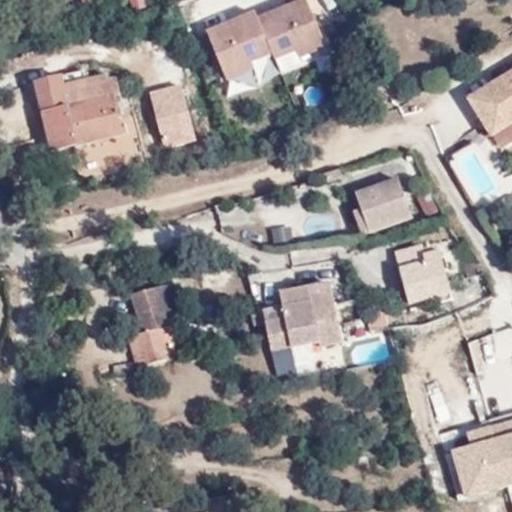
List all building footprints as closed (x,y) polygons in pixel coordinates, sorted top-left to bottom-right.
[(310,0),(274,0),(207,27),(233,92),(331,53),(310,0)] [(490,140),(511,126),(511,75),(467,103),(490,140)] [(121,136),(127,135),(116,93),(109,94),(107,88),(88,92),(84,83),(34,94),(50,160),(123,146),(121,136)] [(60,195),(82,190),(78,164),(57,168),(60,195)] [(415,223),(402,185),(360,198),(372,238),(415,223)] [(271,229),(277,244),(293,237),(286,222),(271,229)] [(428,259),(427,251),(398,257),(410,308),(452,299),(443,257),(428,259)] [(287,320),(266,326),(272,345),(292,341),(293,351),(320,347),(322,352),(345,348),(333,287),(283,295),(285,309),(287,320)] [(131,304),(141,338),(166,330),(177,328),(167,294),(131,304)] [(285,309),(262,315),(266,326),(287,320),(285,309)] [(166,330),(141,338),(143,345),(129,348),(135,377),(175,368),(166,330)] [(498,384),(491,335),(471,338),(479,387),(498,384)] [(272,345),(282,373),(296,371),(293,351),(292,341),(272,345)] [(277,374),(282,373),(272,345),(277,374)] [(52,399),(70,394),(67,382),(48,386),(52,399)] [(68,435),(63,418),(35,425),(40,443),(68,435)] [(511,422),(452,438),(466,494),(511,482),(511,422)]
